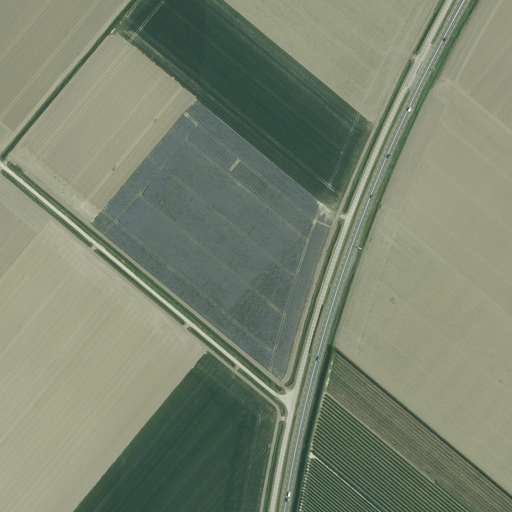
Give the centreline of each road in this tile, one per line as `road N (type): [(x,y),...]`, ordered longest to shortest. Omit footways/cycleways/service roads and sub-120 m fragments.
road 1 (primary): [(284,511),(345,263),(388,151),(463,0)]
road 2 (unclassified): [(292,400),(348,219),(449,0)]
road 3 (unclassified): [(292,400),(276,396),(0,164)]
